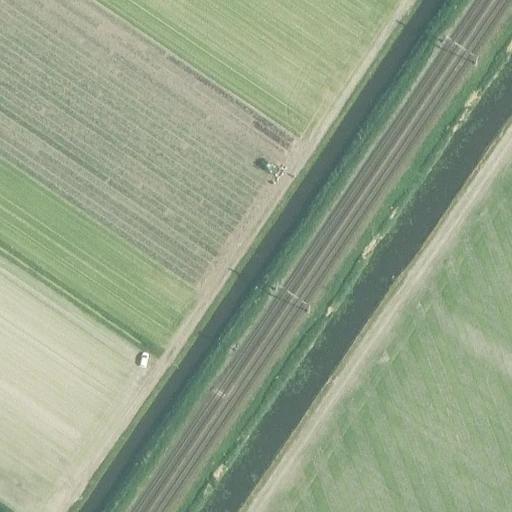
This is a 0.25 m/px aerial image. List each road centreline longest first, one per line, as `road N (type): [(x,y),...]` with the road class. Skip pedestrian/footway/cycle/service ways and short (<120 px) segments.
road 1 (track): [(400,7),(57,511)]
road 2 (track): [(249,511),(511,130)]
